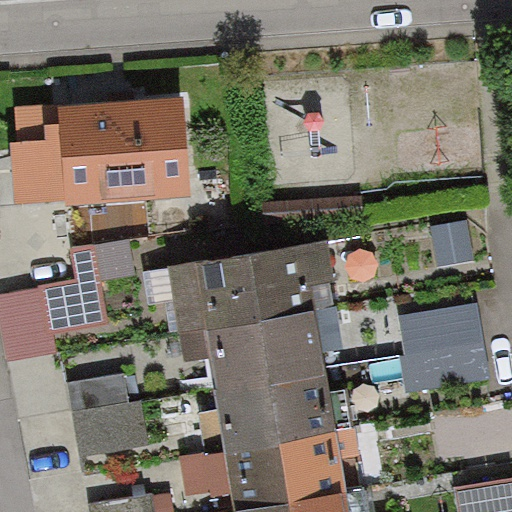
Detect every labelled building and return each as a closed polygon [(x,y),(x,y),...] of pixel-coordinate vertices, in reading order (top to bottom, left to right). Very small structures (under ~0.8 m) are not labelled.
[(110,107),(66,110),(68,140),(24,143),(28,198),(72,195),(171,189),(166,104),(133,106),(132,98),(110,99),(110,107)] [(251,250),(262,313),(334,301),(323,238),(251,250)] [(98,245),(72,244),(78,277),(44,282),(51,331),(109,323),(98,245)] [(182,301),(187,326),(262,313),(251,250),(145,268),(151,306),(182,301)] [(262,313),(273,375),(323,367),(320,351),(342,347),(334,301),(262,313)] [(478,304),(408,315),(419,388),(490,377),(478,304)] [(217,352),(223,384),(273,375),(262,313),(187,326),(192,356),(217,352)] [(273,375),(283,437),(355,425),(348,383),(326,387),(323,367),(273,375)] [(129,371),(66,381),(79,457),(141,446),(152,445),(144,399),(134,400),(129,371)] [(201,411),(208,450),(283,437),(273,375),(223,384),(227,407),(201,411)] [(283,437),(294,497),(344,488),(339,461),(361,457),(355,425),(283,437)] [(239,484),(243,505),(294,497),(283,437),(208,450),(214,488),(239,484)] [(511,511),(511,474),(458,483),(462,511),(511,511)] [(294,497),(296,511),(370,511),(366,484),(344,488),(294,497)] [(158,511),(156,492),(89,502),(90,511),(158,511)] [(219,511),(296,511),(294,497),(243,505),(219,509),(219,511)]
